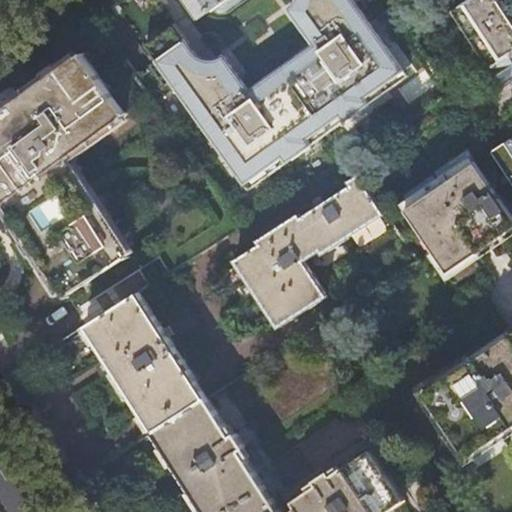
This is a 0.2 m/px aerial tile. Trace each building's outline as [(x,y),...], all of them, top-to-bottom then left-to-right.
[(175,84),(244,182),(282,156),(287,162),(312,145),(308,138),(324,127),(340,116),(345,122),(370,104),(366,98),(404,71),(354,0),(297,0),(297,1),(296,4),(295,7),(294,9),(292,12),(311,39),(317,48),(309,54),(313,61),(265,93),(261,88),(253,94),(247,84),(228,58),(225,59),(221,59),(214,59),(210,59),(205,58),(201,56),(197,54),(178,26),(147,47),(159,64),(154,67),(169,88),(175,84)] [(185,0),(200,21),(212,14),(214,15),(215,16),(217,17),(219,17),(220,18),(223,18),(225,17),(228,16),(250,0),(185,0)] [(473,0),(453,13),(488,68),(492,66),(511,53),(511,20),(508,14),(511,11),(511,7),(506,0),(473,0)] [(118,1),(112,5),(121,17),(127,14),(118,1)] [(260,86),(261,88),(265,93),(313,61),(309,54),(308,53),(260,86)] [(511,53),(492,66),(505,85),(511,80),(511,53)] [(130,258),(69,164),(64,167),(60,161),(129,114),(127,112),(125,113),(89,63),(93,60),(88,54),(86,56),(84,54),(19,101),(0,114),(0,196),(14,219),(45,267),(65,298),(68,297),(67,295),(81,286),(85,293),(92,288),(91,285),(97,281),(99,284),(105,280),(102,273),(126,258),(127,260),(130,258)] [(109,72),(112,77),(127,68),(124,63),(109,72)] [(409,78),(404,71),(366,98),(370,104),(409,78)] [(464,84),(455,90),(453,92),(468,113),(478,106),(464,84)] [(324,127),(329,133),(345,122),(340,116),(324,127)] [(308,138),(312,145),(329,133),(324,127),(308,138)] [(511,139),(494,151),(511,176),(511,139)] [(332,152),(338,161),(353,151),(347,142),(332,152)] [(282,156),(244,182),(249,188),(287,162),(282,156)] [(191,158),(175,169),(178,175),(194,164),(191,158)] [(511,235),(511,210),(483,164),(413,211),(453,274),(511,235)] [(386,215),(360,176),(350,182),(352,186),(325,204),(323,200),(313,206),(316,210),(302,219),(299,215),(259,241),(261,245),(237,261),(256,291),(280,328),(328,297),(307,262),(322,252),(325,255),(386,215)] [(242,227),(227,207),(223,210),(237,230),(242,227)] [(148,287),(168,274),(158,258),(138,271),(148,287)] [(210,396),(139,293),(86,326),(104,354),(140,406),(156,431),(210,396)] [(52,309),(27,323),(35,339),(61,325),(52,309)] [(320,339),(313,330),(290,345),(296,354),(320,339)] [(0,337),(0,358),(9,354),(0,337)] [(511,340),(430,396),(435,404),(455,434),(472,459),(500,440),(511,432),(511,340)] [(226,386),(210,396),(156,431),(177,464),(207,511),(398,511),(414,502),(378,446),(296,497),(281,472),(372,415),(353,388),(264,444),(226,386)] [(472,459),(455,434),(446,440),(463,464),(472,459)]
